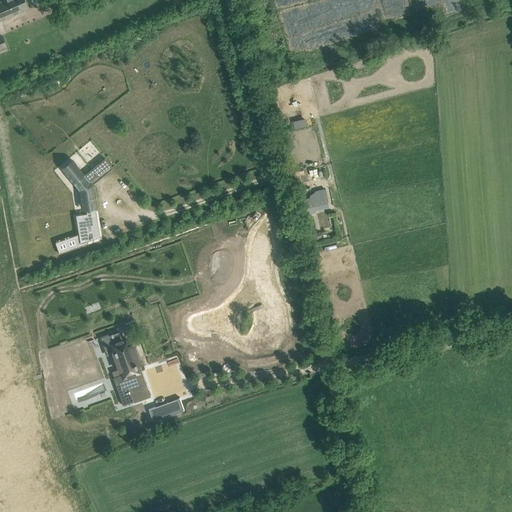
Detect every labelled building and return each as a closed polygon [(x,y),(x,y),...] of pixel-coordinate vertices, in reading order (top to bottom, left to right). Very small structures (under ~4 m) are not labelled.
[(0,0),(0,19),(28,8),(24,0),(0,0)] [(96,207),(92,184),(90,182),(109,166),(112,168),(105,158),(84,175),(73,161),(63,169),(62,168),(61,168),(74,183),(75,182),(81,189),(79,190),(82,208),(95,206),(95,207),(96,207)] [(310,172),(314,182),(326,178),(321,167),(310,172)] [(314,210),(330,207),(325,189),(316,191),(311,194),(312,197),(301,200),(305,215),(315,213),(314,210)] [(96,215),(81,218),(85,241),(87,241),(99,236),(96,215)] [(112,352),(119,371),(121,370),(122,374),(113,377),(123,405),(135,401),(130,389),(143,384),(136,365),(139,363),(133,344),(129,346),(126,338),(122,340),(119,331),(113,334),(112,333),(110,333),(112,337),(119,334),(121,340),(111,344),(114,351),(112,352)] [(180,398),(155,407),(159,420),(185,411),(180,398)]
